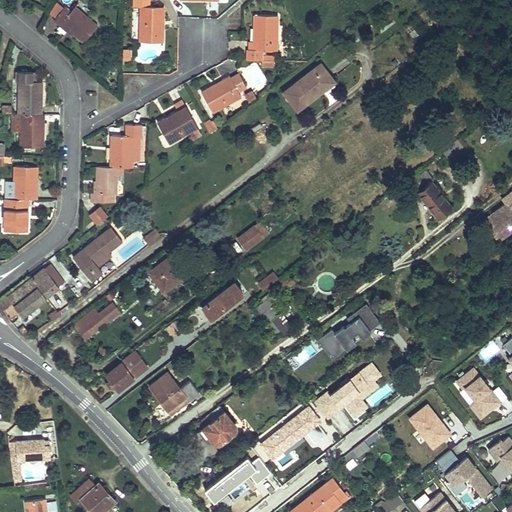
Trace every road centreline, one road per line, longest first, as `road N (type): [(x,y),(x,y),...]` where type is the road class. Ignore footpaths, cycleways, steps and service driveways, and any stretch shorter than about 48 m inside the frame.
road 1 (unknown): [(25,356),(378,72),(374,46)]
road 2 (tertiary): [(0,339),(84,403),(181,511)]
road 3 (residential): [(422,384),(260,511)]
road 4 (residential): [(203,31),(202,64),(70,132)]
road 5 (residential): [(70,132),(68,214),(56,235),(0,277)]
road 6 (residential): [(0,13),(66,75),(70,132)]
